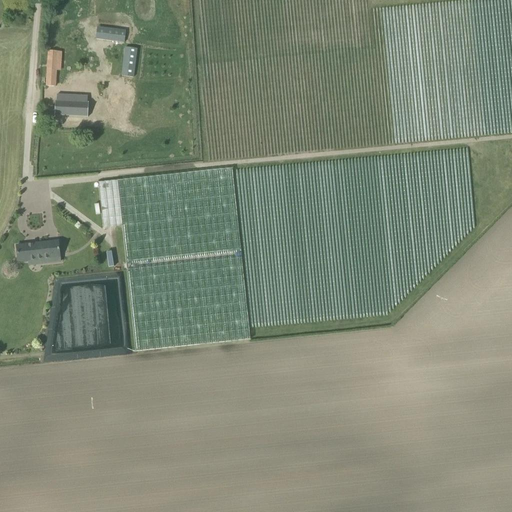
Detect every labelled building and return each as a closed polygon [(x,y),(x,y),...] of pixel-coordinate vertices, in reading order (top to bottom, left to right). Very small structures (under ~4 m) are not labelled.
[(116,29),(115,41),(124,42),(126,30),(116,29)] [(125,47),(124,57),(136,58),(137,49),(125,47)] [(55,87),(57,51),(49,51),(46,86),(55,87)] [(55,100),(54,114),(88,116),(88,101),(87,101),(88,95),(79,95),(79,101),(72,101),(72,94),(57,93),(56,100),(55,100)] [(250,340),(232,169),(98,183),(103,228),(122,226),(135,352),(250,340)] [(60,262),(58,242),(16,246),(18,262),(29,261),(29,258),(42,257),(43,264),(60,262)]
